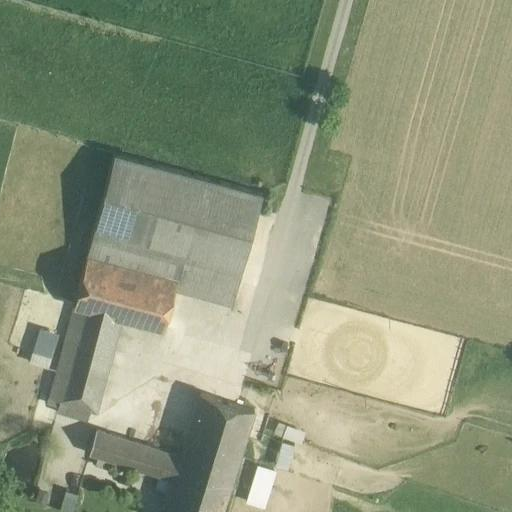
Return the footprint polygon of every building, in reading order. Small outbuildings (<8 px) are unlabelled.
[(262,191),(114,151),(87,253),(88,253),(177,278),(175,288),(232,303),(262,191)] [(177,278),(88,253),(74,305),(120,318),(163,330),(175,288),(177,278)] [(78,307),(47,403),(58,406),(59,400),(91,409),(96,411),(120,318),(78,307)] [(180,453),(175,470),(229,486),(253,409),(199,392),(180,453)] [(91,409),(59,400),(58,406),(57,411),(87,420),(91,409)] [(277,432),(300,441),(305,429),(281,420),(277,432)] [(180,453),(96,429),(89,453),(173,477),(175,470),(180,453)] [(288,467),(293,441),(280,439),(275,465),(288,467)] [(243,499),(263,505),(275,468),(256,462),(243,499)] [(221,511),(229,486),(175,470),(173,477),(168,492),(161,511),(221,511)]
